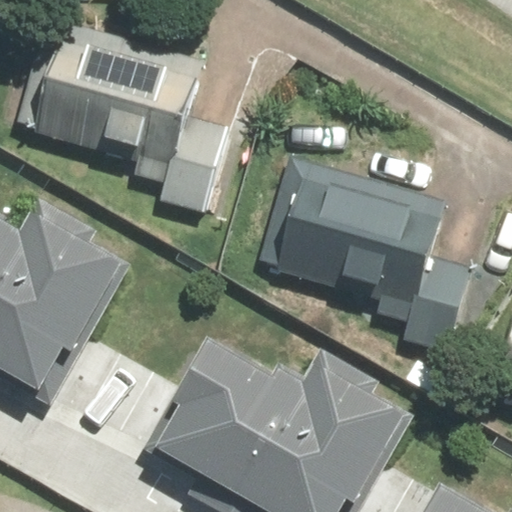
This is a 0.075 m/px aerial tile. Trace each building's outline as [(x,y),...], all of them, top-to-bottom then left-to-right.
[(267,79),(77,19),(33,155),(223,216),(267,79)] [(507,202),(319,164),(296,280),(484,317),(507,202)] [(84,222),(37,194),(14,233),(0,225),(0,363),(56,397),(135,264),(79,230),(84,222)] [(368,377),(321,349),(298,388),(215,339),(177,403),(190,411),(168,449),(273,511),(363,511),(419,418),(363,385),(368,377)] [(496,511),(458,490),(445,511),(496,511)]
